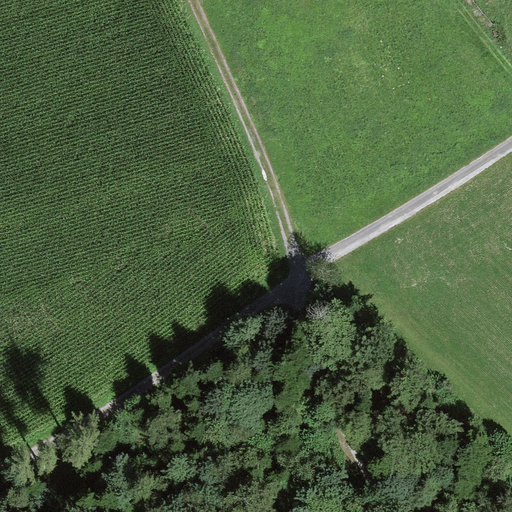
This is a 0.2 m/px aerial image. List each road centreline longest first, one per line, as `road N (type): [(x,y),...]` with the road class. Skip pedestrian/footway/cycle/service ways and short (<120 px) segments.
road 1 (track): [(0,472),(100,416),(292,286),(325,381),(396,511)]
road 2 (unclassified): [(511,138),(292,286)]
